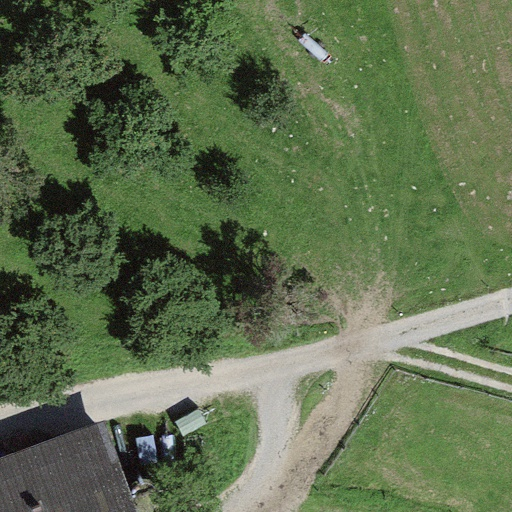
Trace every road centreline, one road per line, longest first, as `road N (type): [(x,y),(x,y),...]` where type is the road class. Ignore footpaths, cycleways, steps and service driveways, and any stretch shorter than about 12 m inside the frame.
road 1 (track): [(0,421),(383,341)]
road 2 (track): [(383,341),(511,303)]
road 3 (track): [(511,379),(383,341)]
